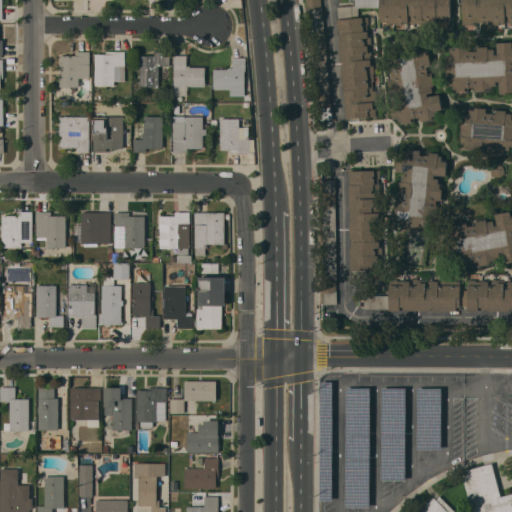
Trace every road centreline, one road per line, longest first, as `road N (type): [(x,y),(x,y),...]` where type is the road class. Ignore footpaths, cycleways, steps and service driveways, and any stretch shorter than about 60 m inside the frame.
road 1 (tertiary): [(511,358),(0,361)]
road 2 (primary): [(303,356),(285,0)]
road 3 (primary): [(259,0),(275,211)]
road 4 (residential): [(205,184),(0,185)]
road 5 (residential): [(35,0),(40,185)]
road 6 (residential): [(215,26),(37,26)]
road 7 (primary): [(276,356),(274,511)]
road 8 (primary): [(275,211),(276,356)]
